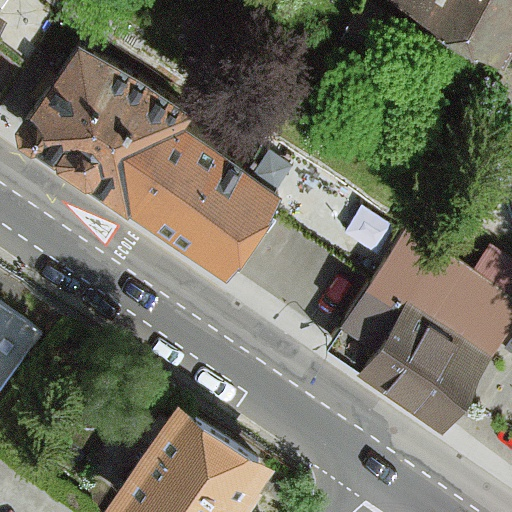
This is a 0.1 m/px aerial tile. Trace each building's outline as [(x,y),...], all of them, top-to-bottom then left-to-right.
[(511,0),(378,0),(378,1),(500,69),(511,46),(511,0)] [(195,117),(82,39),(44,94),(19,130),(156,224),(230,274),(272,214),(284,196),(248,173),(186,130),(195,117)] [(272,214),(374,280),(410,226),(272,135),(248,173),(284,196),(272,214)] [(511,293),(410,226),(374,280),(330,346),(387,384),(450,426),(467,399),(511,332),(511,293)] [(0,391),(41,331),(0,304),(0,391)] [(511,332),(467,399),(511,429),(511,332)] [(234,511),(265,468),(189,416),(122,511),(234,511)]
